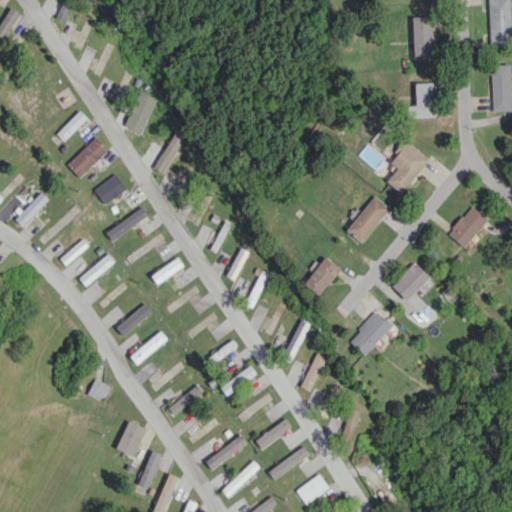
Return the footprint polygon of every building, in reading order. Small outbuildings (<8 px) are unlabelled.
[(487,0),(489,46),(511,45),(508,0),(487,0)] [(55,16),(63,21),(70,5),(62,1),(55,16)] [(0,21),(0,38),(2,36),(3,36),(19,12),(10,7),(0,21)] [(413,58),(432,57),(431,16),(412,17),(413,58)] [(510,110),(509,64),(490,64),(491,110),(510,110)] [(434,116),(433,82),(414,82),(415,105),(407,105),(407,117),(434,116)] [(140,133),(155,99),(139,91),(123,126),(140,133)] [(55,133),(63,140),(86,118),(79,110),(55,133)] [(185,134),(175,129),(153,167),(162,173),(185,134)] [(107,150),(94,137),(66,163),(78,177),(107,150)] [(397,168),(386,180),(400,193),(429,160),(407,141),(389,161),(397,168)] [(125,188),(114,173),(93,189),(104,204),(125,188)] [(48,199),(40,191),(14,219),(22,226),(48,199)] [(346,231),(362,242),(388,206),(372,195),(346,231)] [(462,247),(487,219),(471,205),(446,233),(462,247)] [(104,230),(109,239),(147,217),(142,208),(104,230)] [(88,245),(82,238),(59,258),(65,265),(88,245)] [(247,251),(239,247),(225,276),(234,280),(247,251)] [(84,285),(114,263),(107,254),(77,277),(84,285)] [(339,269),(325,256),(302,283),(317,295),(339,269)] [(183,268),(178,258),(150,273),(155,282),(183,268)] [(406,301),(429,277),(413,262),(390,285),(406,301)] [(114,324),(120,333),(151,313),(145,304),(114,324)] [(347,340),(363,355),(390,326),(375,311),(347,340)] [(269,348),(292,355),(295,343),(288,341),(290,333),(275,329),(269,348)] [(129,355),(135,363),(166,338),(160,330),(129,355)] [(236,345),(232,339),(209,355),(213,361),(236,345)] [(324,355),(314,352),(300,387),(310,390),(324,355)] [(225,395),(255,373),(249,364),(219,386),(225,395)] [(87,394),(103,401),(109,385),(94,378),(87,394)] [(204,393),(197,383),(164,405),(170,415),(204,393)] [(350,441),(358,410),(347,407),(339,438),(350,441)] [(290,426),(284,418),(254,440),(260,448),(290,426)] [(115,448),(132,456),(145,428),(127,420),(115,448)] [(210,469),(246,442),(239,433),(204,460),(210,469)] [(136,484),(146,488),(160,454),(151,450),(136,484)] [(220,490),(228,498),(260,468),(252,460),(220,490)] [(150,511),(161,511),(177,477),(168,473),(150,511)] [(295,489),(305,503),(328,487),(318,473),(295,489)]
